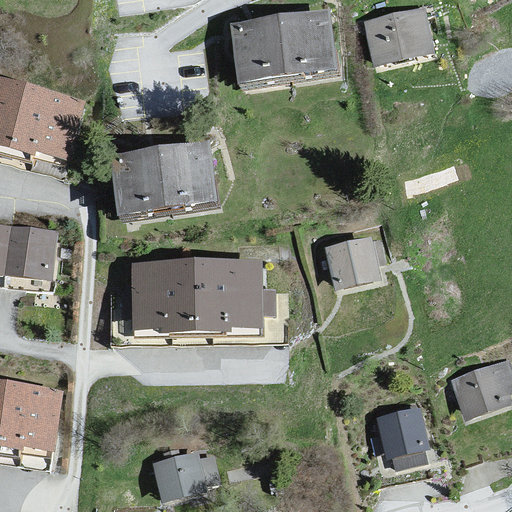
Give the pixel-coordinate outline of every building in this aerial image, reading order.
[(439,13),(379,29),(392,77),(452,61),(439,13)] [(287,31),(255,37),(266,99),(365,82),(354,19),(287,31)] [(96,109),(0,87),(0,147),(84,166),(96,109)] [(232,152),(136,167),(147,231),(242,215),(232,152)] [(63,236),(0,232),(0,279),(60,283),(63,236)] [(384,246),(342,259),(354,299),(397,286),(384,246)] [(287,270),(149,275),(151,337),(190,335),(190,343),(286,339),(285,321),(289,321),(287,270)] [(511,369),(466,387),(482,428),(511,416),(511,369)] [(72,398),(0,389),(0,449),(65,458),(72,398)] [(432,416),(390,429),(404,472),(445,459),(432,416)] [(207,458),(166,472),(179,511),(220,497),(207,458)]
